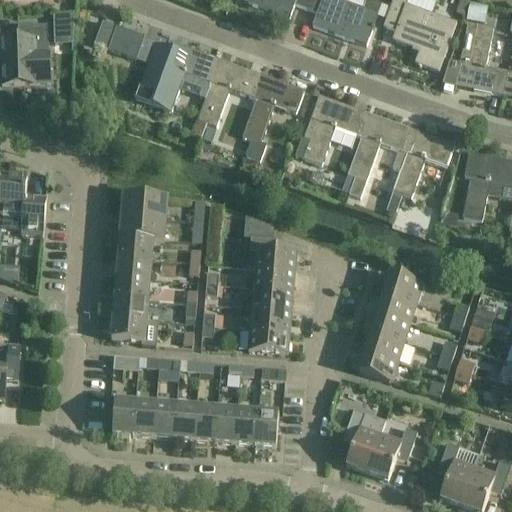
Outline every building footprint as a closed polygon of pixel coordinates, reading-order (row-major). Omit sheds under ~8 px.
[(235,0),(235,3),(289,22),(294,9),(305,13),(309,0),(235,0)] [(309,0),(305,13),(317,17),(312,30),(367,49),(378,18),(382,8),(365,1),(362,0),(309,0)] [(457,26),(448,23),(431,17),(435,6),(418,0),(392,0),(382,29),(395,34),(392,44),(419,54),(415,67),(439,76),(457,26)] [(469,5),(466,23),(485,27),(488,8),(469,5)] [(74,19),(53,19),(54,47),(72,47),(74,19)] [(2,87),(35,86),(37,86),(49,86),(49,28),(19,28),(19,42),(1,42),(2,87)] [(503,96),(507,77),(484,72),(492,34),(473,30),(468,29),(460,67),(456,87),(474,90),(473,94),(491,97),(502,100),(503,96)] [(145,40),(116,30),(108,53),(136,63),(144,43),(145,40)] [(202,93),(200,98),(200,100),(205,102),(210,88),(206,86),(213,67),(214,63),(203,60),(202,63),(168,50),(169,46),(156,41),(155,44),(155,46),(147,67),(135,102),(171,115),(181,85),(202,93)] [(136,63),(147,67),(155,46),(144,43),(136,63)] [(239,98),(250,102),(258,82),(259,80),(247,75),(246,79),(213,67),(206,86),(210,88),(205,102),(197,125),(215,131),(229,94),(239,98)] [(507,77),(503,96),(511,98),(511,77),(511,78),(507,77)] [(304,96),(292,92),(275,85),(274,88),(258,82),(250,102),(255,104),(242,141),(260,148),(273,111),(295,119),(304,96)] [(317,105),(310,124),(304,143),(302,143),(295,160),(303,163),(322,170),(335,133),(356,140),(363,121),(364,118),(353,114),(352,117),(317,105)] [(396,133),(363,121),(356,140),(361,142),(348,180),(357,183),(351,199),(360,203),(365,186),(378,149),(397,155),(392,171),(400,174),(405,158),(401,156),(408,137),(409,134),(397,130),(396,133)] [(405,158),(400,174),(392,195),(393,196),(386,214),(395,217),(397,212),(402,199),(411,202),(424,165),(446,173),(454,150),(442,146),(441,149),(408,137),(401,156),(405,158)] [(481,226),(486,200),(511,205),(511,191),(511,185),(511,166),(505,165),(504,169),(467,162),(463,182),(469,183),(461,222),(481,226)] [(46,211),(25,209),(27,180),(6,178),(2,220),(1,232),(21,234),(21,239),(43,241),(46,211)] [(120,202),(116,244),(150,247),(163,249),(166,206),(120,202)] [(195,206),(193,226),(202,226),(204,205),(195,205),(195,206)] [(448,229),(468,233),(469,228),(456,226),(458,218),(444,215),(440,227),(448,229)] [(439,224),(416,216),(412,229),(434,236),(439,224)] [(193,226),(192,247),(201,247),(202,226),(193,226)] [(294,258),(274,256),(275,242),(251,240),(250,254),(253,254),(251,275),(292,279),(294,258)] [(116,244),(115,264),(148,267),(150,247),(116,244)] [(190,255),(190,267),(200,268),(201,255),(190,255)] [(148,267),(115,264),(113,284),(146,287),(148,267)] [(200,268),(190,267),(189,280),(199,280),(200,268)] [(0,281),(17,284),(19,273),(0,269),(0,281)] [(251,275),(250,296),(290,299),(292,279),(251,275)] [(217,293),(218,278),(207,278),(206,292),(217,293)] [(412,311),(418,291),(382,280),(379,288),(383,289),(379,301),(412,311)] [(113,284),(111,304),(144,307),(146,287),(113,284)] [(216,301),(217,293),(206,292),(205,300),(216,301)] [(195,311),(196,304),(196,296),(187,295),(185,310),(195,311)] [(239,314),(288,319),(290,299),(250,296),(249,305),(240,304),(239,314)] [(412,311),(379,301),(374,314),(371,313),(369,319),(406,330),(412,311)] [(111,304),(109,324),(143,327),(144,307),(111,304)] [(456,307),(452,323),(464,327),(469,311),(456,307)] [(194,322),(195,311),(185,310),(185,321),(194,322)] [(487,338),(494,317),(476,311),(470,333),(485,337),(487,338)] [(247,323),(246,336),(286,339),(288,319),(239,314),(239,322),(247,323)] [(203,331),(214,332),(215,319),(204,318),(203,331)] [(406,330),(369,319),(366,327),(371,329),(367,339),(400,349),(406,330)] [(461,337),(464,327),(452,323),(449,333),(461,337)] [(140,352),(151,353),(153,330),(142,330),(143,327),(109,324),(107,345),(141,348),(140,352)] [(213,342),(214,332),(203,331),(202,341),(213,342)] [(482,347),(485,337),(470,333),(466,342),(482,347)] [(184,336),(182,353),(192,354),(193,337),(184,336)] [(284,360),(286,339),(246,336),(245,356),(284,360)] [(357,357),(394,368),(400,349),(367,339),(363,352),(358,351),(357,357)] [(443,346),(440,358),(431,356),(431,359),(453,366),(457,349),(443,346)] [(16,379),(19,351),(0,349),(0,402),(3,403),(5,378),(16,379)] [(394,368),(357,357),(355,367),(358,367),(355,378),(388,388),(394,368)] [(114,371),(136,373),(137,361),(115,358),(114,371)] [(450,376),(453,366),(431,359),(429,364),(438,366),(437,372),(450,376)] [(138,371),(157,373),(158,363),(137,361),(136,373),(137,373),(138,371)] [(471,379),(475,366),(460,361),(456,374),(471,379)] [(158,363),(157,373),(173,375),(174,364),(158,363)] [(199,367),(181,365),(180,375),(198,376),(199,367)] [(214,368),(199,367),(198,376),(213,378),(214,368)] [(239,370),(229,369),(228,379),(239,380),(239,370)] [(254,372),(239,370),(239,380),(253,382),(254,372)] [(261,372),(260,384),(285,386),(286,374),(261,372)] [(468,388),(471,379),(456,374),(453,384),(468,388)] [(444,388),(431,385),(427,398),(440,402),(444,388)] [(511,413),(511,391),(507,390),(501,410),(511,413)] [(111,437),(130,439),(133,407),(114,405),(111,437)] [(130,439),(152,441),(154,409),(133,407),(130,439)] [(152,441),(172,442),(175,411),(154,409),(152,441)] [(172,442),(192,444),(195,412),(175,411),(172,442)] [(195,412),(192,444),(212,446),(215,414),(195,412)] [(212,446),(233,448),(235,416),(215,414),(212,446)] [(346,470),(366,477),(380,438),(361,431),(365,419),(354,415),(345,438),(356,442),(346,470)] [(233,448),(252,449),(255,418),(235,416),(233,448)] [(276,419),(255,418),(252,449),(273,451),(276,419)] [(386,484),(396,457),(407,461),(416,437),(405,433),(400,446),(380,438),(366,477),(386,484)] [(447,448),(439,471),(450,475),(440,502),(460,509),(474,471),(454,464),(458,452),(447,448)] [(467,511),(483,511),(492,490),(502,494),(511,470),(499,466),(495,479),(474,471),(460,509),(467,511)]
